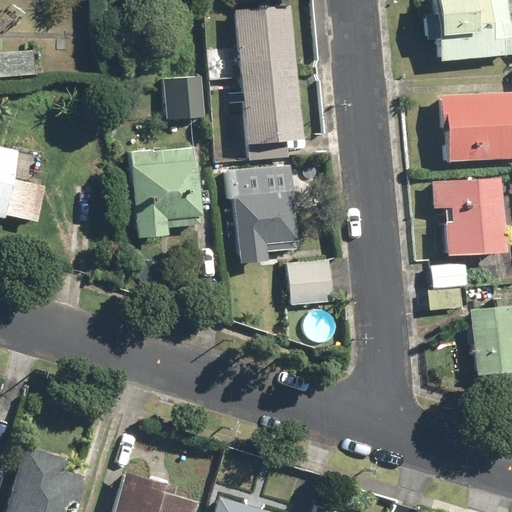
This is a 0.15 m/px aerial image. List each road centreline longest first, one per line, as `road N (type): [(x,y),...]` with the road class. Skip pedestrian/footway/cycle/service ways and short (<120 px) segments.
road 1 (residential): [(393,429),(354,0)]
road 2 (residential): [(393,429),(0,312)]
road 3 (residential): [(511,464),(393,429)]
